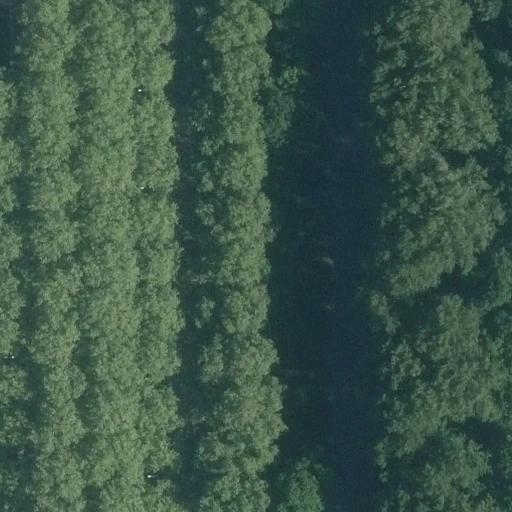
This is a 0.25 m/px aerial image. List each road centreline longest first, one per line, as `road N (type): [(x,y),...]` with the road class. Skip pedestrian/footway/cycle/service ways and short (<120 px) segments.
road 1 (tertiary): [(149,511),(128,0)]
road 2 (tertiary): [(22,0),(36,511)]
